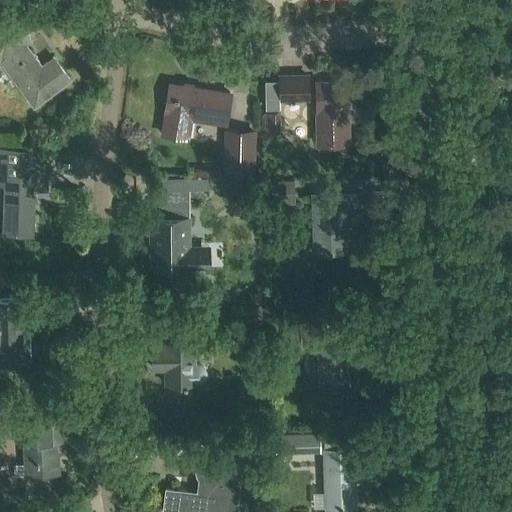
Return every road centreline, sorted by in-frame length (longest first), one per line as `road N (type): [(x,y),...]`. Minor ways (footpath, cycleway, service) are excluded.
road 1 (residential): [(112,511),(99,205),(121,9)]
road 2 (unclassified): [(444,511),(425,32)]
road 3 (residential): [(425,32),(233,40),(121,9)]
